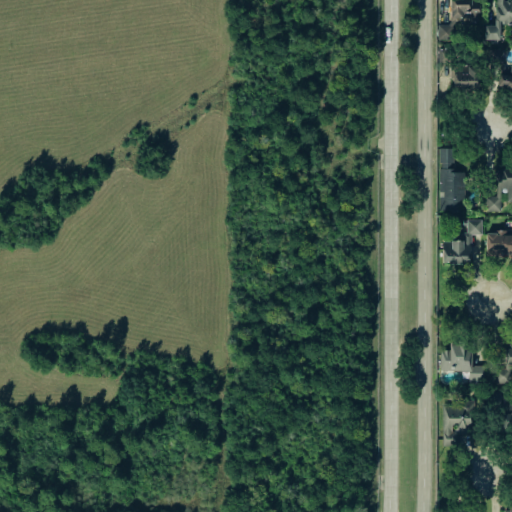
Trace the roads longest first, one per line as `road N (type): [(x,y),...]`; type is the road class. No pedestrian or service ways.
road 1 (secondary): [(416,511),(418,0)]
road 2 (secondary): [(387,0),(385,511)]
